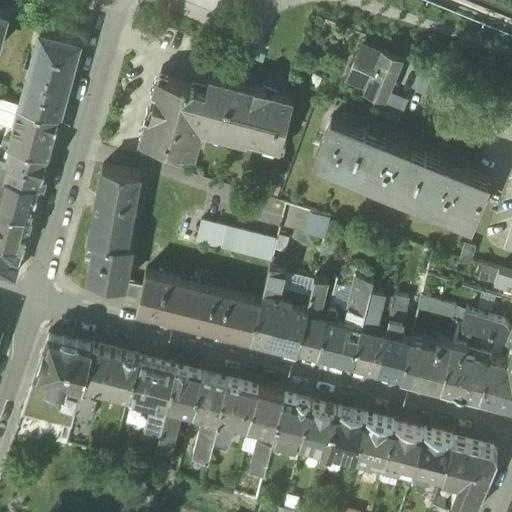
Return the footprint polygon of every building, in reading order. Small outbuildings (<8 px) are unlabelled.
[(40,28),(20,102),(59,113),(79,39),(40,28)] [(383,94),(384,95),(386,90),(400,57),(383,50),(382,52),(362,43),(348,76),(368,85),(367,87),(383,94)] [(144,139),(191,152),(198,126),(210,129),(212,125),(281,143),(293,96),(265,90),(262,87),(257,84),(254,83),(253,87),(209,75),(205,88),(161,76),(152,109),(144,139)] [(375,112),(399,122),(408,99),(386,90),(384,95),(383,94),(375,112)] [(0,122),(12,125),(19,102),(0,96),(0,122)] [(56,126),(59,113),(20,102),(19,102),(12,125),(10,135),(8,141),(48,151),(55,126),(56,126)] [(315,157),(471,220),(487,179),(331,116),(315,157)] [(0,171),(40,183),(48,151),(8,141),(7,140),(3,153),(0,152),(0,171)] [(90,236),(96,237),(126,243),(140,171),(103,164),(90,236)] [(0,204),(31,213),(40,183),(0,171),(0,204)] [(0,236),(24,243),(31,213),(0,204),(0,236)] [(324,238),(330,215),(309,209),(303,232),(324,238)] [(196,240),(271,259),(276,238),(202,219),(196,240)] [(0,270),(15,274),(24,243),(0,236),(0,270)] [(132,244),(126,243),(96,237),(88,276),(125,283),(132,244)] [(461,256),(470,258),(475,244),(466,241),(461,256)] [(271,261),(264,288),(275,291),(277,283),(281,284),(282,284),(286,267),(286,265),(271,261)] [(494,281),(499,267),(482,262),(478,275),(494,281)] [(311,291),(315,275),(286,267),(282,284),(311,291)] [(511,271),(499,267),(494,281),(511,286),(511,271)] [(137,305),(175,315),(184,278),(146,268),(137,305)] [(355,272),(344,318),(361,323),(370,286),(373,276),(355,272)] [(310,295),(307,309),(316,311),(317,307),(321,308),(328,279),(315,275),(311,291),(310,295)] [(262,298),(184,278),(175,315),(252,335),(262,298)] [(370,286),(361,323),(375,327),(384,289),(370,286)] [(291,295),(275,291),(264,288),(262,298),(252,335),(297,346),(307,309),(310,295),(292,291),(291,295)] [(496,295),(481,291),(476,306),(491,310),(496,295)] [(395,292),(386,329),(399,333),(409,295),(395,292)] [(452,316),(462,319),(466,306),(456,304),(452,316)] [(330,305),(328,314),(337,317),(336,307),(330,305)] [(495,330),(507,333),(510,325),(504,318),(466,306),(462,319),(495,330)] [(328,314),(316,311),(307,309),(297,346),(318,351),(328,314)] [(344,318),(337,317),(328,314),(318,351),(352,360),(361,323),(344,318)] [(386,329),(375,327),(361,323),(352,360),(377,366),(386,329)] [(411,336),(399,333),(386,329),(377,366),(402,373),(411,336)] [(33,377),(79,393),(82,382),(92,343),(48,332),(33,377)] [(411,334),(411,336),(402,373),(440,383),(451,338),(436,334),(435,340),(411,334)] [(467,342),(451,338),(440,383),(480,393),(489,353),(466,347),(467,342)] [(491,348),(467,342),(466,347),(489,353),(491,348)] [(92,343),(82,382),(93,385),(128,394),(138,355),(92,343)] [(511,351),(509,359),(489,353),(480,393),(511,400),(511,351)] [(128,394),(157,401),(167,404),(177,365),(138,355),(128,394)] [(177,365),(167,404),(181,407),(192,410),(202,371),(177,365)] [(192,410),(203,413),(217,417),(217,416),(227,377),(202,371),(192,410)] [(71,424),(75,409),(79,393),(33,377),(21,411),(71,424)] [(227,377),(217,416),(232,420),(239,418),(242,427),(247,428),(248,424),(258,385),(227,377)] [(82,382),(79,393),(75,409),(91,413),(96,394),(91,392),(93,385),(82,382)] [(248,424),(264,428),(273,431),(283,392),(258,385),(248,424)] [(293,441),(299,443),(310,399),(283,392),(273,431),(272,436),(293,441)] [(320,453),(325,455),(338,406),(310,399),(299,443),(321,448),(320,453)] [(160,430),(167,404),(157,401),(156,406),(151,404),(145,426),(160,430)] [(171,447),(181,407),(167,404),(160,430),(157,443),(163,444),(171,447)] [(333,451),(354,457),(365,413),(338,406),(325,455),(331,456),(333,451)] [(212,435),(217,417),(203,413),(193,452),(207,455),(212,435)] [(382,469),(383,464),(394,420),(365,413),(354,457),(369,460),(367,465),(382,469)] [(227,439),(232,420),(217,416),(217,417),(212,435),(227,439)] [(399,468),(413,472),(424,428),(394,420),(383,464),(399,468)] [(160,430),(145,426),(142,439),(157,443),(160,430)] [(272,436),(273,431),(264,428),(262,434),(258,433),(258,434),(253,451),(250,464),(264,467),(272,436)] [(442,479),(443,474),(453,435),(424,428),(413,472),(442,479)] [(253,451),(258,434),(246,431),(242,448),(253,451)] [(494,446),(453,435),(443,474),(459,478),(452,495),(455,496),(450,510),(455,511),(472,511),(497,454),(494,446)] [(295,459),(299,443),(293,441),(289,457),(295,459)] [(383,464),(382,469),(379,480),(395,484),(399,468),(383,464)] [(287,493),(283,506),(284,506),(295,510),(299,496),(294,495),(287,493)] [(282,511),(284,506),(283,506),(261,500),(257,511),(282,511)]
